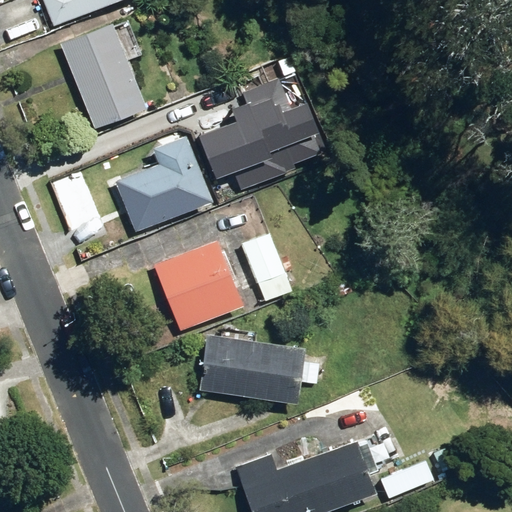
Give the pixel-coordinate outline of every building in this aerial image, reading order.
[(38,0),(48,25),(115,0),(38,0)] [(58,44),(89,129),(137,112),(106,26),(58,44)] [(108,181),(130,233),(255,182),(236,136),(206,148),(211,159),(190,168),(176,135),(145,148),(151,164),(108,181)] [(262,232),(236,243),(261,301),(287,290),(262,232)] [(209,240),(148,265),(175,332),(237,308),(209,240)] [(299,348),(201,334),(193,390),(293,405),(296,382),(314,385),(317,364),(297,361),(299,348)] [(229,468),(244,511),(324,511),(370,495),(362,475),(385,467),(372,432),(272,468),(266,454),(229,468)]
